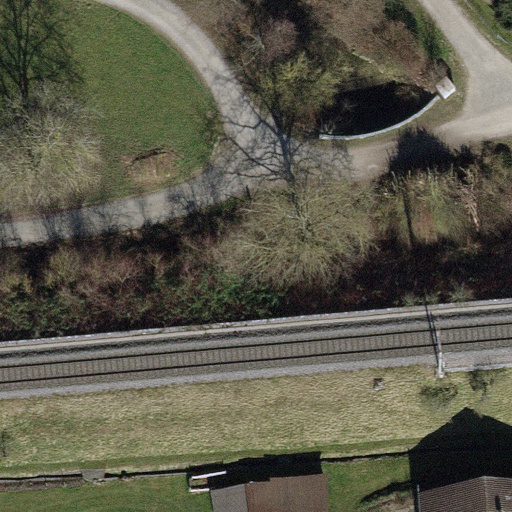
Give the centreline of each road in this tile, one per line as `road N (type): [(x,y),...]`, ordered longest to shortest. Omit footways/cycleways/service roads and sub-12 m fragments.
road 1 (track): [(0,230),(146,209),(267,175)]
road 2 (track): [(511,113),(351,167),(267,175)]
road 3 (track): [(267,175),(209,56),(159,4),(131,0)]
